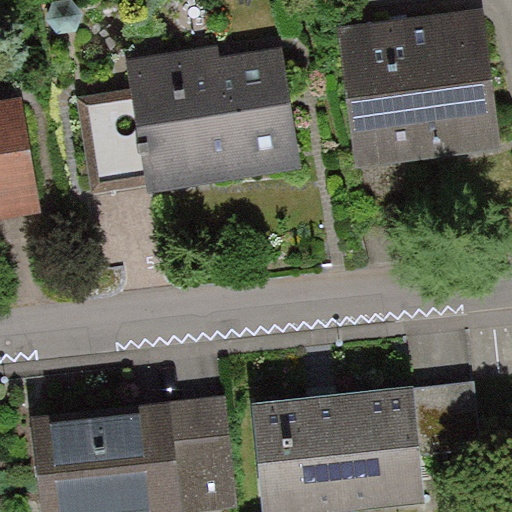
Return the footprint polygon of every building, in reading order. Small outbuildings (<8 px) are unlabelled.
[(478,18),(352,31),(365,151),(490,138),(478,18)] [(133,67),(136,88),(141,88),(154,177),(154,182),(203,176),(201,161),(292,149),(293,158),(298,158),(284,58),(201,69),(200,58),(133,67)] [(154,177),(141,88),(136,88),(70,98),(84,188),(154,177)] [(0,215),(39,208),(20,108),(0,111),(0,215)] [(416,150),(346,157),(355,215),(422,207),(416,150)] [(415,385),(255,400),(265,511),(310,511),(319,511),(318,496),(417,487),(419,502),(425,501),(421,452),(415,393),(415,385)] [(483,446),(477,387),(415,393),(421,452),(483,446)] [(171,413),(38,426),(46,511),(69,511),(173,502),(173,511),(180,511),(177,472),(172,418),(171,413)] [(233,468),(225,413),(172,418),(177,472),(233,468)]
